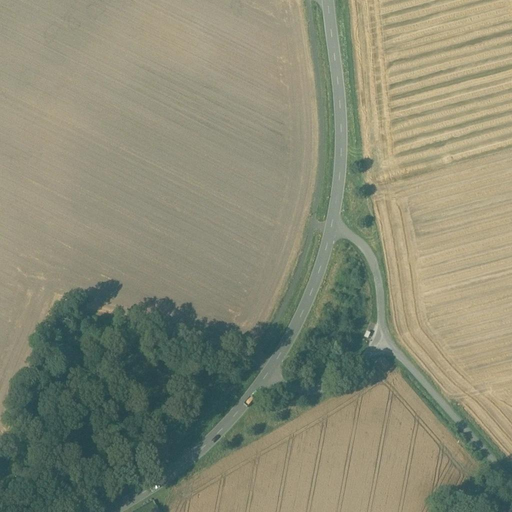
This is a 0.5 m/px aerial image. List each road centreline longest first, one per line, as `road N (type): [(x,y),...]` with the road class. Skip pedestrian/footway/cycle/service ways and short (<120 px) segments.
road 1 (tertiary): [(327,0),(341,129),(331,226)]
road 2 (tertiary): [(265,376),(203,446),(108,511)]
road 3 (unclassified): [(380,330),(511,481)]
road 4 (tertiary): [(331,226),(307,302),(265,376)]
road 5 (unclassified): [(265,376),(290,388),(328,386),(376,346),(380,330)]
road 6 (unclassified): [(380,330),(370,256),(331,226)]
